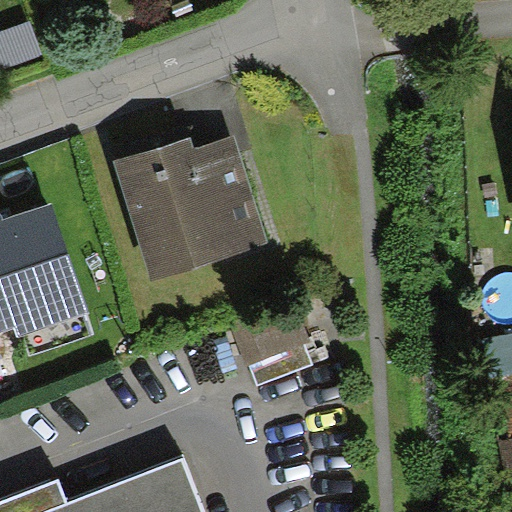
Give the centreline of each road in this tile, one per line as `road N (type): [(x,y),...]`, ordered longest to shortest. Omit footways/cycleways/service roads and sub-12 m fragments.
road 1 (residential): [(333,13),(0,127)]
road 2 (residential): [(333,13),(352,132)]
